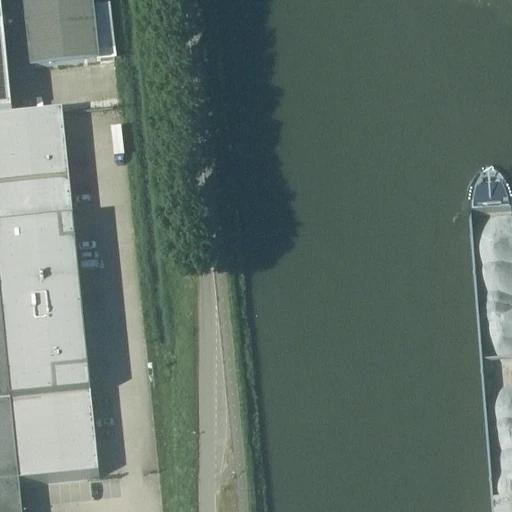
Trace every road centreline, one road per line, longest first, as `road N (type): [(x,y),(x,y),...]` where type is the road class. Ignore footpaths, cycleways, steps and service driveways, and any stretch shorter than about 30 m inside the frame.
road 1 (tertiary): [(206,511),(208,303),(178,0)]
road 2 (unclassified): [(144,511),(103,125)]
